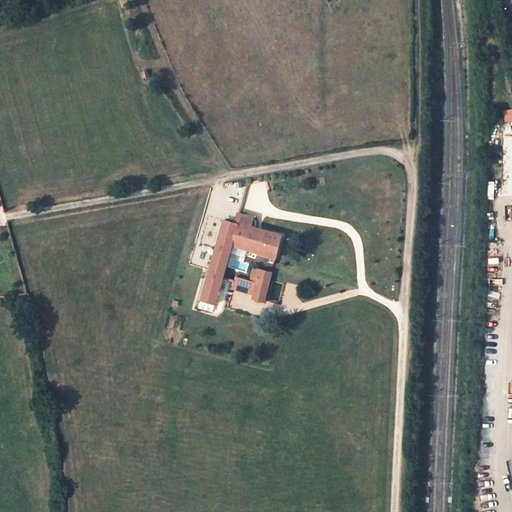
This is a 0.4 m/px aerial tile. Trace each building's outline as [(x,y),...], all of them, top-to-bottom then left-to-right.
[(150,77),(148,70),(141,72),(143,79),(150,77)] [(201,300),(215,304),(222,278),(231,245),(269,256),(275,258),(281,235),(251,227),(253,217),(237,213),(235,223),(224,220),(201,300)] [(260,270),(254,268),(251,282),(256,283),(260,270)] [(270,276),(267,275),(269,271),(260,268),(260,270),(256,283),(255,289),(253,299),(264,302),(270,276)] [(251,282),(243,280),(242,285),(255,289),(256,283),(251,282)]
